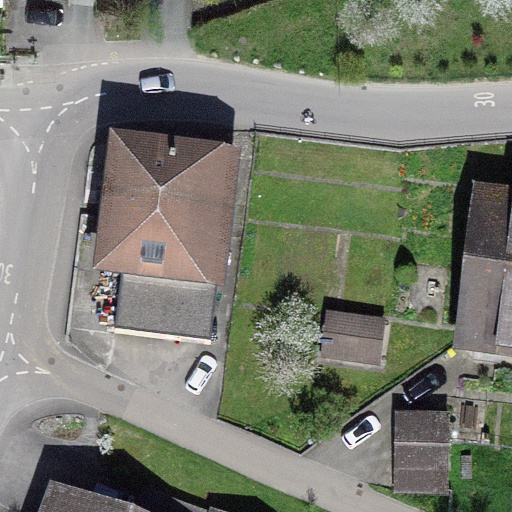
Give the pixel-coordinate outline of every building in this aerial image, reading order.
[(227,300),(236,172),(102,163),(93,291),(227,300)] [(511,359),(511,223),(482,220),(467,354),(511,359)] [(372,327),(327,322),(323,361),(368,366),(372,327)] [(445,425),(394,425),(393,492),(444,492),(445,425)] [(93,511),(59,500),(55,511),(93,511)]
